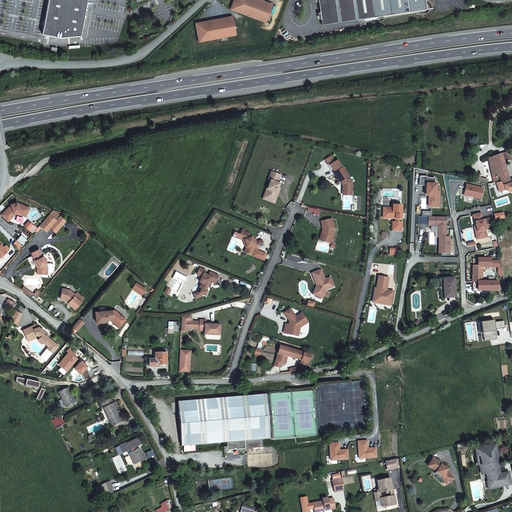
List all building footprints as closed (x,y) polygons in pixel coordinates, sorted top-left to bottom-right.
[(47,0),(45,17),(44,20),(41,37),(59,41),(61,40),(78,38),(81,22),(85,0),(47,0)] [(257,0),(233,0),(230,10),(265,22),(271,5),(257,0)] [(317,0),(321,24),(375,16),(426,8),(424,0),(317,0)] [(235,35),(232,17),(195,23),(198,41),(235,35)] [(511,178),(507,180),(503,163),(510,161),(508,153),(497,157),(493,158),(493,160),(498,179),(499,184),(494,185),(496,188),(508,184),(511,183),(511,178)] [(485,162),(490,181),(498,179),(493,160),(485,162)] [(352,182),(343,167),(335,172),(340,181),(341,181),(343,185),(343,191),(352,191),(352,182)] [(269,179),(271,179),(268,188),(265,195),(271,197),(272,199),(275,200),(278,192),(277,192),(278,187),(280,183),(278,182),(281,174),(272,171),(269,179)] [(498,196),(510,192),(508,184),(496,188),(498,196)] [(12,203),(3,213),(9,219),(14,214),(18,213),(25,218),(33,210),(22,202),(20,202),(20,200),(14,201),(14,203),(12,203)] [(391,203),(391,207),(382,207),(382,213),(387,213),(389,215),(389,217),(395,217),(394,220),(392,220),(392,230),(401,230),(401,220),(398,220),(398,217),(400,217),(401,203),(391,203)] [(54,209),(42,225),(49,231),(58,220),(62,223),(65,218),(54,209)] [(323,228),(321,233),(323,233),(321,240),(330,243),(334,228),(332,218),(321,221),(323,228)] [(31,219),(28,224),(36,231),(40,227),(31,219)] [(242,229),(238,238),(243,239),(244,243),(245,243),(247,247),(245,252),(252,255),(255,249),(257,248),(264,246),(262,239),(255,242),(252,236),(251,236),(249,233),(242,229)] [(34,249),(44,237),(36,231),(26,243),(34,249)] [(0,257),(1,259),(9,252),(0,240),(0,257)] [(41,267),(41,273),(49,274),(50,266),(48,263),(41,249),(33,253),(37,260),(41,267)] [(488,258),(474,257),(474,264),(480,265),(495,266),(497,266),(495,261),(492,261),(492,259),(489,259),(489,260),(488,260),(488,258)] [(201,278),(202,278),(201,282),(199,288),(201,289),(199,293),(205,296),(207,291),(206,290),(208,284),(209,285),(211,281),(215,282),(218,275),(209,271),(207,275),(204,273),(205,269),(199,267),(197,272),(198,276),(201,277),(201,278)] [(317,285),(316,285),(314,290),(318,291),(316,295),(322,298),(326,289),(334,286),(330,277),(325,279),(321,269),(311,272),(315,283),(317,283),(317,285)] [(388,286),(389,278),(379,276),(377,289),(376,294),(374,293),(373,299),(378,300),(378,304),(391,307),(394,292),(385,290),(386,286),(388,286)] [(137,280),(134,284),(142,292),(146,287),(137,280)] [(452,281),(440,281),(441,296),(451,295),(451,288),(452,288),(452,281)] [(494,281),(479,281),(474,281),(473,289),(495,289),(494,281)] [(66,296),(70,300),(69,302),(76,308),(82,300),(75,294),(76,293),(71,288),(63,287),(62,296),(66,296)] [(85,297),(78,291),(76,293),(75,294),(82,300),(85,297)] [(291,323),(290,323),(288,331),(299,334),(301,326),(309,321),(303,311),(298,315),(292,307),(286,311),(292,320),(291,323)] [(18,325),(22,312),(14,309),(10,322),(18,325)] [(118,320),(122,324),(128,318),(116,309),(96,311),(98,321),(108,320),(107,316),(113,316),(113,321),(118,320)] [(191,319),(189,313),(180,315),(180,329),(186,330),(186,320),(191,319)] [(219,324),(204,323),(204,319),(199,319),(198,329),(203,330),(203,333),(218,334),(219,324)] [(48,329),(42,325),(38,322),(24,329),(26,333),(29,338),(42,330),(44,332),(42,334),(40,336),(41,338),(46,341),(47,339),(51,343),(50,345),(55,349),(61,342),(50,334),(46,331),(48,329)] [(41,333),(42,334),(44,332),(42,330),(29,338),(30,339),(41,333)] [(286,362),(289,354),(302,359),(309,361),(311,353),(280,343),(272,367),(277,368),(279,363),(283,364),(284,362),(286,362)] [(48,358),(55,349),(50,345),(43,353),(48,358)] [(378,361),(399,351),(398,348),(376,357),(378,361)] [(179,349),(178,370),(189,371),(190,349),(179,349)] [(165,364),(165,353),(156,353),(155,359),(149,359),(149,367),(156,367),(156,364),(165,364)] [(302,359),(301,365),(300,370),(308,368),(309,363),(309,361),(302,359)] [(76,398),(72,389),(69,383),(59,388),(66,403),(76,398)] [(229,452),(231,448),(238,448),(241,450),(244,447),(246,449),(248,447),(251,449),(252,447),(254,449),(256,446),(256,445),(265,444),(264,437),(273,436),(268,392),(179,401),(183,445),(230,441),(230,445),(226,446),(227,452),(229,452)] [(105,401),(115,425),(125,421),(118,406),(116,402),(114,397),(105,401)] [(63,418),(61,414),(53,417),(58,426),(62,423),(60,419),(63,418)] [(117,429),(126,425),(125,421),(115,425),(117,429)] [(136,463),(146,458),(142,447),(138,449),(137,447),(143,444),(140,437),(128,443),(127,442),(122,444),(125,452),(130,449),(136,463)] [(496,442),(477,447),(479,453),(482,452),(484,462),(482,462),(485,472),(490,471),(492,479),(490,479),(492,486),(511,481),(511,478),(510,471),(503,472),(502,469),(499,469),(498,465),(500,463),(499,460),(501,460),(496,442)] [(444,460),(435,455),(430,463),(439,468),(438,469),(445,474),(446,474),(446,477),(450,482),(457,476),(451,469),(450,470),(448,468),(450,467),(449,467),(450,466),(443,462),(444,460)] [(382,495),(384,503),(397,500),(396,493),(393,493),(391,486),(394,485),(392,474),(379,477),(381,485),(379,486),(379,488),(375,489),(377,496),(382,495)] [(335,478),(337,489),(347,487),(345,475),(335,478)] [(104,490),(110,488),(107,481),(101,483),(104,490)] [(324,494),(325,498),(314,500),(315,507),(321,506),(322,508),(327,507),(327,505),(331,504),(332,506),(336,505),(335,495),(330,496),(330,493),(324,494)] [(158,509),(173,505),(172,500),(157,504),(158,509)]
